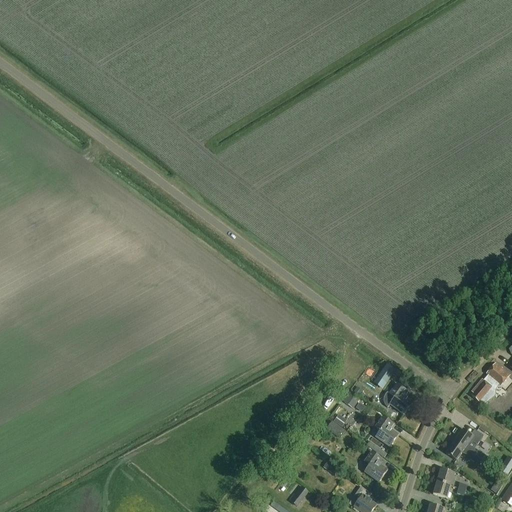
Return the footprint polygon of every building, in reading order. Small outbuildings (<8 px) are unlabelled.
[(478,404),(479,402),(485,407),(496,398),(496,392),(495,391),(499,386),(501,388),(511,376),(496,363),(486,375),(488,377),(483,382),(481,380),(470,393),(473,395),(471,397),(478,404)] [(385,370),(378,379),(385,385),(392,375),(394,372),(387,367),(385,369),(385,370)] [(387,409),(390,406),(403,416),(412,404),(405,398),(408,394),(396,385),(388,396),(387,395),(385,396),(383,399),(383,403),(384,406),(387,409)] [(343,403),(353,410),(360,400),(350,394),(343,403)] [(374,409),(368,405),(365,409),(359,405),(356,410),(361,414),(363,412),(369,416),(374,409)] [(339,427),(344,420),(338,416),(333,423),(339,427)] [(392,425),(382,418),(374,428),(379,432),(374,438),(388,449),(398,435),(389,429),(392,425)] [(346,433),(339,428),(333,436),(340,441),(346,433)] [(464,449),(472,455),(481,461),(484,457),(476,451),(475,452),(473,451),(482,437),(474,431),(471,436),(462,430),(454,442),(464,450),(464,449)] [(464,450),(454,442),(445,454),(456,462),(464,450)] [(366,447),(384,460),(387,455),(369,443),(366,447)] [(382,460),(371,453),(364,463),(368,466),(363,473),(378,484),(387,471),(379,465),(382,460)] [(481,461),(472,455),(469,459),(469,460),(478,466),(481,461)] [(332,467),(327,464),(323,469),(328,472),(332,467)] [(502,467),(498,472),(507,477),(510,472),(502,467)] [(439,471),(436,483),(451,487),(454,475),(439,471)] [(451,487),(436,483),(432,495),(447,499),(451,487)] [(505,495),(501,501),(511,507),(511,505),(511,483),(511,485),(507,492),(505,495)] [(466,487),(459,485),(456,495),(463,497),(466,487)] [(371,495),(360,488),(348,505),(357,511),(371,511),(376,506),(368,500),(371,495)] [(302,491),(291,504),(298,510),(310,496),(302,491)]
